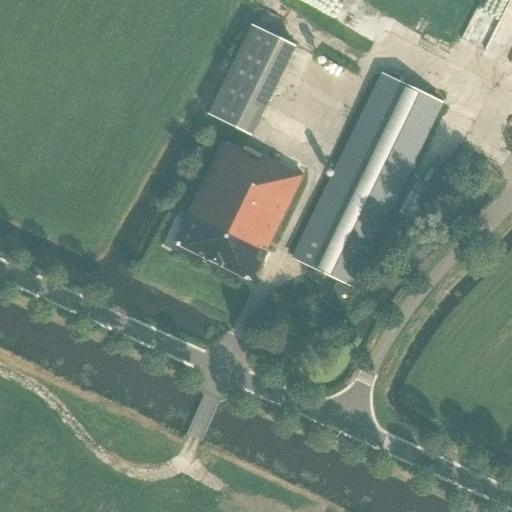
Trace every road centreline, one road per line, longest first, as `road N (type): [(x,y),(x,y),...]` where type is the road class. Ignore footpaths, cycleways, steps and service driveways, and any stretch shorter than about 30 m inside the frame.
road 1 (unclassified): [(346,428),(0,271)]
road 2 (unclassified): [(346,428),(389,331),(511,192)]
road 3 (track): [(189,446),(170,470),(129,472),(39,390),(0,371)]
road 4 (unclassified): [(511,504),(346,428)]
